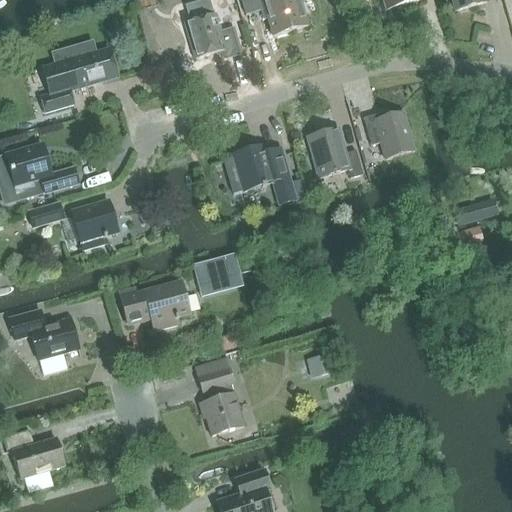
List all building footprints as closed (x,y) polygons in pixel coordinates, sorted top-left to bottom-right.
[(307,28),(298,0),(240,0),(245,18),(264,12),(272,39),(307,28)] [(381,0),(385,12),(420,2),(418,0),(381,0)] [(451,0),(455,14),(486,4),(484,0),(451,0)] [(184,7),(189,24),(185,26),(195,61),(224,53),(226,61),(240,57),(232,31),(220,34),(215,17),(213,17),(209,1),(184,7)] [(53,67),(39,70),(47,98),(40,100),(45,115),(73,107),(69,92),(77,90),(77,91),(117,79),(109,52),(96,56),(92,44),(77,48),(80,59),(53,67)] [(385,120),(384,115),(363,121),(371,148),(380,146),(385,162),(414,154),(403,115),(385,120)] [(344,156),(337,132),(308,140),(319,181),(347,173),(349,181),(362,178),(355,153),(344,156)] [(50,177),(42,148),(5,158),(16,197),(34,192),(32,184),(39,182),(43,196),(78,186),(73,171),(50,177)] [(282,157),(268,161),(264,148),(232,158),(233,161),(223,163),(233,196),(242,194),(273,186),(274,191),(290,186),(282,157)] [(299,184),(290,186),(295,204),(304,201),(299,184)] [(462,211),(454,214),(459,229),(465,227),(498,218),(493,202),(462,211)] [(83,253),(106,247),(104,241),(107,241),(106,238),(117,235),(108,204),(72,215),(83,253)] [(33,231),(63,222),(59,206),(28,215),(33,231)] [(467,234),(456,237),(460,252),(469,250),(482,246),(478,230),(467,234)] [(290,248),(282,265),(296,272),(305,256),(290,248)] [(192,268),(197,288),(239,277),(233,257),(192,268)] [(189,316),(180,285),(136,297),(134,292),(119,296),(127,326),(151,320),(154,334),(177,328),(176,322),(178,322),(178,319),(189,316)] [(44,329),(40,313),(9,321),(15,343),(30,338),(38,364),(79,353),(70,322),(44,329)] [(237,336),(219,341),(221,348),(222,353),(240,349),(237,336)] [(316,360),(321,378),(335,374),(331,356),(316,360)] [(194,368),(198,380),(202,396),(204,395),(207,405),(201,407),(211,439),(244,429),(234,397),(230,398),(227,388),(233,387),(228,371),(227,372),(223,359),(194,368)] [(34,448),(29,433),(2,441),(7,456),(12,455),(21,482),(64,469),(56,441),(34,448)] [(363,459),(362,462),(363,465),(365,466),(368,466),(370,465),(371,462),(370,460),(368,458),(365,458),(363,459)] [(218,511),(270,511),(264,493),(270,492),(263,473),(235,482),(240,497),(217,505),(218,511)]
